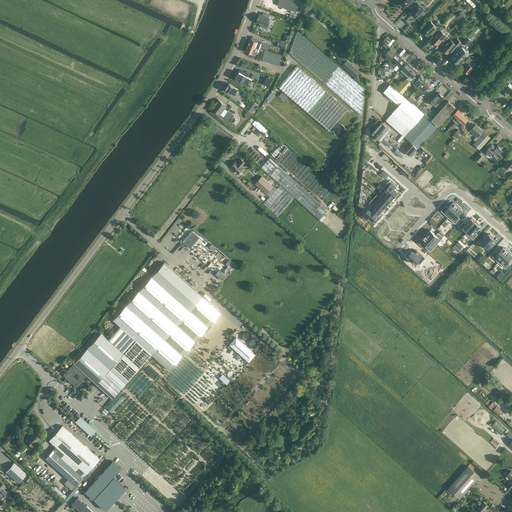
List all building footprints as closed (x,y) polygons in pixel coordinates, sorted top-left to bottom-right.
[(294,0),(279,0),(277,5),(297,12),(300,2),(294,0)] [(412,14),(415,17),(423,8),(418,3),(416,5),(414,2),(409,8),(412,10),(410,12),(412,14)] [(312,6),(304,15),(311,21),(319,12),(312,6)] [(268,32),(273,16),(266,13),(265,14),(263,13),(263,15),(260,14),(257,22),(261,23),(259,29),(268,32)] [(422,31),(425,34),(425,33),(428,36),(433,30),(435,32),(442,25),(438,21),(435,25),(431,22),(425,28),(425,27),(422,31)] [(432,40),(438,45),(442,40),(445,42),(451,35),(448,33),(446,36),(440,30),(432,40)] [(362,115),(365,89),(298,31),(289,53),(362,115)] [(388,34),(384,40),(386,42),(384,44),(389,48),(395,40),(388,34)] [(441,49),(447,54),(451,50),(454,52),(462,43),(457,38),(454,42),(450,39),(441,49)] [(251,39),(248,45),(255,48),(256,45),(259,46),(260,43),(251,39)] [(255,48),(248,45),(246,51),(255,55),(257,52),(254,51),(255,48)] [(452,58),(458,63),(467,52),(462,47),(458,51),(455,54),(452,58)] [(390,48),(389,50),(386,48),(383,52),(387,56),(385,58),(388,61),(395,52),(390,48)] [(343,49),(340,53),(337,50),(333,55),(342,64),(346,59),(343,57),(347,53),(343,49)] [(279,66),(282,55),(265,50),(262,60),(279,66)] [(391,59),(387,63),(393,69),(397,64),(399,66),(404,60),(396,53),(391,59)] [(353,59),(360,65),(363,68),(368,64),(364,60),(357,54),(353,59)] [(471,66),(474,62),(468,57),(465,61),(468,64),(463,69),(468,74),(473,68),(471,66)] [(356,77),(360,72),(347,60),(343,65),(356,77)] [(407,63),(402,68),(412,77),(417,71),(407,63)] [(348,109),(297,65),(279,87),(330,131),(348,109)] [(248,74),(239,69),(233,80),(242,85),(244,86),(248,74)] [(268,87),(272,79),(267,76),(263,84),(268,87)] [(418,76),(408,88),(409,89),(409,88),(410,89),(414,86),(417,83),(419,85),(424,79),(421,76),(419,77),(418,76)] [(406,78),(397,89),(402,93),(411,83),(406,78)] [(430,84),(424,79),(419,85),(420,85),(421,83),(417,87),(423,92),(430,84)] [(231,93),(231,92),(233,89),(235,91),(236,91),(237,89),(229,83),(225,89),(231,93)] [(424,113),(390,85),(384,92),(389,96),(395,101),(399,105),(386,120),(404,136),(424,113)] [(273,90),(267,98),(269,100),(276,92),(273,90)] [(431,101),(433,103),(433,104),(435,106),(435,105),(436,106),(444,97),(442,95),(440,93),(439,93),(431,101)] [(411,95),(407,99),(413,103),(416,100),(411,95)] [(227,105),(218,99),(212,109),(220,115),(227,105)] [(254,110),(258,105),(251,99),(245,107),(252,113),(254,114),(256,111),(254,110)] [(455,107),(449,101),(432,120),(425,114),(425,113),(404,136),(413,144),(406,151),(411,155),(438,125),(455,107)] [(455,122),(463,114),(458,109),(452,115),(455,118),(453,120),(455,122)] [(228,110),(223,117),(228,120),(233,114),(228,110)] [(468,118),(463,114),(455,122),(457,124),(460,121),(463,124),(468,118)] [(278,147),(282,143),(256,119),(252,123),(278,147)] [(388,127),(381,121),(371,133),(380,142),(381,141),(383,143),(381,144),(389,151),(394,146),(387,140),(388,140),(385,137),(390,130),(388,128),(388,127)] [(347,130),(347,129),(347,128),(347,127),(346,125),(344,123),(342,123),(341,123),(340,123),(339,123),(338,124),(337,124),(336,125),(335,127),(335,128),(335,129),(335,130),(335,132),(336,133),(337,134),(338,134),(339,135),(340,135),(341,135),(343,135),(344,135),(345,134),(345,133),(346,132),(347,131),(347,130)] [(479,149),(490,137),(484,132),(483,133),(482,132),(483,131),(475,124),(470,130),(473,133),(472,133),(476,137),(474,139),(476,141),(473,144),(479,149)] [(498,159),(505,152),(498,146),(496,148),(492,144),(486,150),(491,154),(492,154),(498,159)] [(420,170),(419,168),(406,157),(405,157),(394,147),(389,152),(400,163),(413,174),(414,174),(416,175),(420,170)] [(373,164),(374,154),(370,154),(371,150),(366,149),(364,163),(373,164)] [(480,153),(475,159),(479,163),(484,157),(480,153)] [(320,219),(328,210),(270,158),(261,167),(320,219)] [(508,159),(503,165),(501,166),(509,173),(511,171),(511,170),(511,158),(510,161),(508,159)] [(241,159),(238,163),(236,161),(231,166),(239,173),(243,168),(242,167),(246,163),(241,159)] [(389,175),(383,170),(380,174),(385,178),(389,175)] [(273,186),(262,176),(255,184),(266,194),(273,186)] [(390,180),(384,187),(394,197),(395,196),(396,196),(398,194),(397,193),(398,192),(394,189),(396,186),(390,180)] [(271,197),(273,195),(277,198),(279,196),(284,201),(282,204),(285,207),(294,197),(279,185),(270,196),(271,197)] [(384,187),(380,191),(391,200),(394,197),(384,187)] [(377,195),(376,195),(387,204),(391,200),(380,191),(382,193),(379,197),(377,195)] [(376,195),(373,199),(383,208),(387,204),(376,195)] [(373,199),(369,203),(380,213),(383,208),(373,199)] [(445,206),(441,210),(448,217),(450,215),(458,205),(455,203),(455,204),(453,202),(448,208),(445,206)] [(371,205),(368,209),(376,216),(380,213),(369,203),(371,205)] [(450,215),(448,217),(455,223),(460,218),(457,216),(462,210),(460,209),(461,208),(458,205),(450,215)] [(368,209),(362,216),(366,220),(368,217),(372,221),(373,220),(374,221),(376,218),(375,217),(376,216),(368,209)] [(463,222),(459,226),(462,229),(463,227),(468,230),(466,233),(468,231),(475,222),(474,221),(475,220),(473,218),(472,219),(471,218),(466,224),(463,222)] [(468,231),(466,233),(473,239),(477,234),(475,232),(480,226),(479,226),(480,225),(477,222),(476,223),(475,222),(468,231)] [(189,248),(200,237),(192,230),(182,241),(189,248)] [(428,231),(425,234),(437,244),(443,237),(438,233),(436,235),(430,230),(429,232),(428,231)] [(423,237),(422,239),(428,244),(425,247),(430,251),(437,244),(425,234),(423,237)] [(488,234),(481,242),(489,250),(495,244),(492,241),(494,239),(493,238),(493,237),(490,234),(489,235),(488,234)] [(496,251),(491,255),(498,262),(500,260),(508,250),(506,248),(505,249),(503,247),(498,253),(496,251)] [(408,255),(407,256),(418,266),(425,258),(417,250),(414,253),(412,251),(411,252),(410,251),(407,254),(408,255)] [(500,260),(498,262),(505,268),(510,263),(507,261),(511,255),(511,254),(511,253),(508,250),(500,260)] [(220,314),(164,262),(113,320),(120,326),(152,356),(169,372),(220,314)] [(73,365),(64,376),(77,388),(86,377),(82,373),(84,372),(96,384),(97,383),(113,397),(112,398),(113,399),(152,356),(120,326),(108,340),(101,334),(74,364),(83,371),(82,373),(73,365)] [(236,336),(230,344),(249,361),(255,354),(236,336)] [(497,389),(504,394),(507,391),(501,385),(497,389)] [(499,416),(503,412),(497,406),(493,410),(499,416)] [(81,415),(75,421),(91,435),(96,429),(81,415)] [(496,420),(491,425),(500,434),(505,428),(496,420)] [(76,485),(100,458),(62,425),(49,440),(56,447),(46,458),(76,485)] [(33,446),(37,441),(38,441),(39,441),(40,439),(40,438),(42,436),(36,430),(26,441),(33,446)] [(93,498),(112,478),(121,468),(113,461),(85,491),(93,498)] [(14,463),(6,472),(18,482),(26,473),(14,463)] [(480,476),(468,465),(448,488),(460,499),(480,476)] [(113,480),(112,481),(93,502),(103,511),(105,509),(123,488),(113,480)] [(53,487),(64,497),(66,495),(55,485),(53,487)] [(80,511),(93,511),(77,497),(71,504),(80,511)] [(480,511),(478,511),(484,511),(488,506),(483,501),(477,508),(480,511)]
